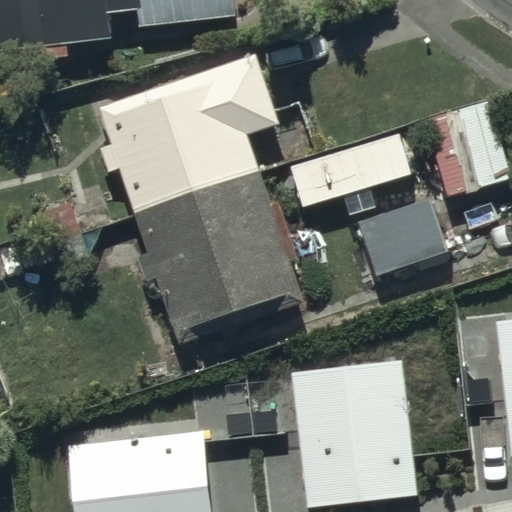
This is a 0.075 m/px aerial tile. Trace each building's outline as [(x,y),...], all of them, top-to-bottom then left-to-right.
[(0,0),(0,64),(41,61),(42,73),(67,71),(66,58),(113,54),(111,28),(141,25),(142,37),(238,28),(235,0),(0,0)] [(254,67),(100,121),(110,156),(101,159),(110,186),(120,183),(148,266),(137,269),(146,295),(155,292),(178,358),(303,315),(245,149),(279,138),(254,67)] [(421,211),(363,226),(373,265),(432,250),(421,211)] [(49,248),(20,257),(27,280),(57,271),(60,279),(89,270),(72,215),(41,225),(49,248)] [(511,319),(502,321),(511,413),(511,319)] [(485,336),(464,337),(465,356),(486,355),(485,336)] [(401,362),(297,373),(311,502),(415,491),(401,362)] [(276,410),(255,412),(257,431),(277,429),(276,410)] [(251,412),(229,414),(230,434),(253,433),(251,412)] [(212,511),(203,432),(75,447),(82,511),(212,511)]
